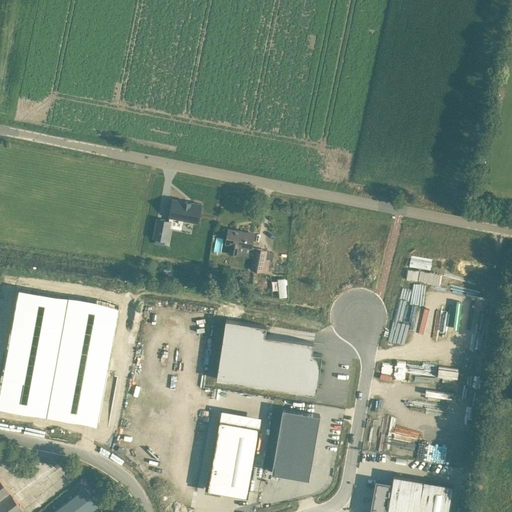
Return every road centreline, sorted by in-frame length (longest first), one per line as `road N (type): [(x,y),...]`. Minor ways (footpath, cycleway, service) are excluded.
road 1 (unclassified): [(511,231),(0,129)]
road 2 (unclassified): [(314,511),(348,484),(366,357),(361,317)]
road 3 (unclassified): [(144,511),(135,488),(112,466),(0,435)]
